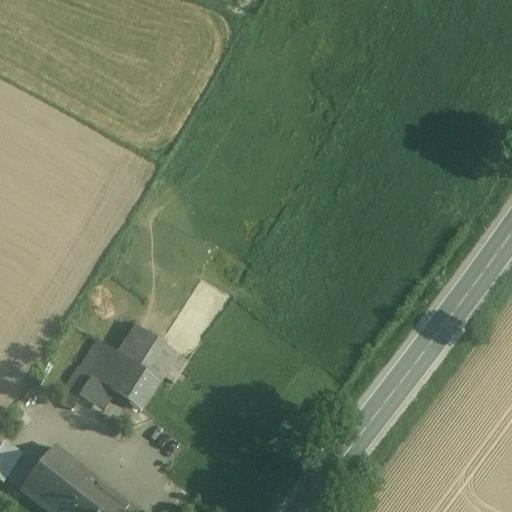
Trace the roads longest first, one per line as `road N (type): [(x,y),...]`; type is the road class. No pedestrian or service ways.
road 1 (primary): [(293,511),(511,224)]
road 2 (unknown): [(140,511),(31,436),(13,441),(0,460)]
